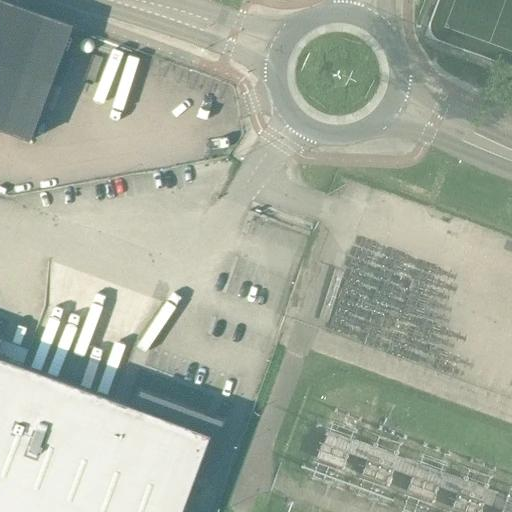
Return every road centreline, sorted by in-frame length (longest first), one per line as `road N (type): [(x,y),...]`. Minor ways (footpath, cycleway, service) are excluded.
road 1 (tertiary): [(279,54),(280,98),(317,134),(366,131),(394,103)]
road 2 (unclassified): [(279,54),(118,0)]
road 3 (tertiary): [(511,156),(394,103)]
